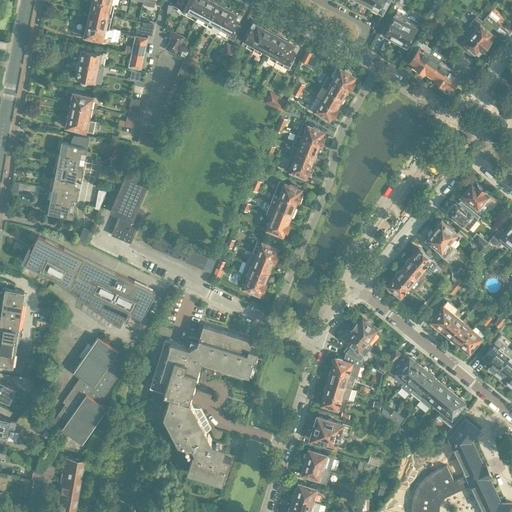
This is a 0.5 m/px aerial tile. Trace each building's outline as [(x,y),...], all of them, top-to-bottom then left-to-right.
[(105,0),(91,0),(90,10),(115,15),(117,3),(105,0)] [(178,9),(185,13),(191,0),(176,0),(175,3),(180,5),(178,9)] [(191,0),(185,13),(196,19),(205,0),(191,0)] [(206,24),(218,3),(214,1),(213,0),(205,0),(196,19),(206,24)] [(373,0),(371,6),(375,8),(374,10),(377,12),(378,10),(382,12),(388,0),(373,0)] [(433,4),(432,6),(425,16),(431,19),(434,14),(436,12),(435,12),(436,10),(434,8),(435,7),(436,8),(441,1),(440,0),(435,0),(435,1),(433,0),(431,3),(433,4)] [(487,13),(493,6),(488,1),(482,9),(487,13)] [(499,3),(497,2),(484,19),(487,21),(491,25),(506,37),(511,30),(509,28),(509,29),(502,23),(503,21),(500,18),(503,15),(494,8),(499,3)] [(218,31),(229,9),(228,8),(228,7),(225,5),(223,6),(218,3),(206,24),(218,31)] [(236,24),(241,15),(229,9),(218,31),(225,35),(233,39),(240,26),(236,24)] [(115,15),(90,10),(87,22),(112,28),(115,15)] [(395,39),(405,21),(406,19),(394,12),(392,17),(393,17),(384,34),(395,39)] [(441,19),(434,14),(431,19),(429,21),(430,21),(436,26),(437,26),(441,19)] [(406,45),(419,22),(407,17),(406,19),(405,21),(395,39),(406,45)] [(152,35),(154,23),(143,21),(142,26),(137,25),(136,32),(148,34),(152,35)] [(424,30),(430,34),(436,26),(430,21),(424,30)] [(493,33),(487,29),(491,25),(487,21),(483,25),(478,21),(470,31),(486,45),(492,38),(490,36),(493,33)] [(112,28),(87,22),(84,34),(113,41),(116,28),(112,28)] [(246,46),(253,49),(264,28),(253,22),(244,39),(248,42),(246,46)] [(266,29),(264,28),(253,49),(260,53),(263,49),(266,51),(275,33),(271,31),(270,30),(267,28),(266,29)] [(184,37),(171,30),(168,36),(171,37),(181,43),(184,37)] [(486,45),(470,31),(466,36),(461,32),(454,41),(469,53),(472,49),(477,53),(479,50),(481,51),(486,45)] [(281,36),(275,33),(266,51),(270,53),(268,57),(275,61),(287,40),(286,39),(285,37),(282,36),(281,36)] [(135,35),(134,41),(146,44),(148,37),(135,35)] [(171,37),(168,43),(178,48),(181,43),(171,37)] [(292,58),(298,46),(287,40),(275,61),(283,65),(289,69),(294,59),(292,58)] [(146,44),(134,41),(133,48),(145,50),(146,44)] [(221,55),(226,58),(232,45),(227,42),(221,55)] [(166,48),(175,53),(178,48),(168,43),(166,48)] [(418,70),(430,52),(432,49),(422,43),(417,50),(416,50),(411,58),(412,58),(410,61),(413,64),(412,65),(418,70)] [(238,48),(232,45),(226,58),(232,61),(238,48)] [(79,52),(78,59),(104,64),(107,52),(82,48),(81,52),(79,52)] [(144,56),(145,50),(133,48),(131,54),(144,56)] [(301,60),(306,62),(312,52),(307,49),(301,60)] [(312,52),(306,62),(314,67),(320,56),(312,52)] [(430,52),(418,70),(425,74),(427,73),(429,75),(440,59),(430,52)] [(144,56),(131,54),(130,59),(142,62),(144,56)] [(104,64),(78,59),(76,66),(78,68),(76,76),(83,77),(82,78),(83,79),(86,80),(88,80),(88,78),(101,81),(104,64)] [(142,62),(130,59),(129,65),(141,68),(142,62)] [(440,59),(429,75),(433,77),(432,79),(439,83),(451,66),(440,59)] [(183,61),(181,67),(193,72),(195,66),(183,61)] [(451,66),(439,83),(445,88),(446,86),(450,88),(452,85),(453,86),(458,78),(457,78),(460,73),(451,66)] [(181,67),(178,73),(190,78),(193,72),(181,67)] [(340,67),(333,78),(348,87),(350,88),(355,81),(353,80),(355,76),(351,73),(352,72),(345,68),(344,69),(340,67)] [(178,73),(176,79),(188,84),(190,78),(178,73)] [(346,92),(348,87),(333,78),(328,75),(322,85),(327,88),(344,98),(346,94),(346,92)] [(176,79),(173,84),(185,89),(188,84),(176,79)] [(173,84),(171,90),(183,95),(185,89),(173,84)] [(303,88),(297,85),(292,93),(297,97),(303,88)] [(344,98),(327,88),(321,99),(336,108),(339,103),(341,103),(344,98)] [(171,90),(168,96),(180,101),(183,95),(171,90)] [(93,95),(73,91),(72,96),(70,96),(68,98),(69,101),(71,102),(71,103),(91,107),(93,95)] [(270,91),(265,101),(271,104),(276,94),(270,91)] [(276,94),(271,104),(276,107),(281,97),(276,94)] [(168,96),(166,102),(178,107),(180,101),(168,96)] [(334,116),(338,109),(336,108),(321,99),(316,96),(310,107),(314,110),(330,119),(332,115),(334,116)] [(137,116),(141,99),(131,97),(127,114),(137,116)] [(287,100),(281,97),(276,107),(281,109),(287,100)] [(166,102),(163,108),(175,113),(178,107),(166,102)] [(91,107),(71,103),(69,115),(88,119),(90,119),(92,107),(91,107)] [(163,108),(161,113),(173,119),(175,113),(163,108)] [(161,113),(158,120),(170,125),(173,119),(161,113)] [(135,128),(137,116),(127,114),(126,120),(119,119),(118,125),(135,128)] [(88,119),(69,115),(66,116),(64,117),(65,120),(67,121),(66,126),(86,130),(88,119)] [(281,116),(277,125),(283,128),(287,118),(281,116)] [(323,135),(324,130),(319,128),(320,127),(308,122),(307,124),(302,122),(298,134),(303,136),(319,143),(321,143),(324,135),(323,135)] [(152,146),(155,133),(141,130),(138,143),(152,146)] [(76,134),(74,143),(87,146),(89,135),(76,134)] [(319,143),(303,136),(298,147),(316,154),(318,149),(318,147),(319,143)] [(62,141),(60,152),(80,157),(82,150),(86,151),(87,146),(74,143),(62,141)] [(316,154),(298,147),(294,158),(311,165),(313,160),(314,159),(316,154)] [(80,157),(60,152),(58,164),(82,169),(83,165),(79,164),(80,157)] [(309,173),(313,165),(311,165),(294,158),(290,156),(285,169),(289,170),(306,177),(308,173),(309,173)] [(82,169),(58,164),(55,176),(76,180),(77,173),(81,174),(82,169)] [(112,175),(113,170),(100,167),(99,173),(112,175)] [(127,171),(110,211),(119,215),(111,234),(131,242),(144,210),(138,208),(149,180),(145,178),(146,175),(137,171),(136,175),(127,171)] [(111,182),(112,175),(99,173),(98,179),(111,182)] [(76,180),(55,176),(53,188),(77,193),(78,188),(74,187),(76,180)] [(300,193),(301,188),(297,186),(297,185),(290,182),(289,183),(285,182),(284,182),(279,180),(275,192),(296,201),(298,201),(302,193),(300,193)] [(484,203),(490,196),(484,192),(485,190),(477,184),(476,185),(472,182),(462,194),(481,210),(484,210),(486,207),(486,205),(484,203)] [(77,193),(53,188),(51,200),(71,204),(72,197),(76,198),(77,193)] [(98,189),(95,208),(98,209),(105,190),(98,189)] [(295,205),(296,201),(275,192),(270,203),(294,212),(296,207),(295,205)] [(71,204),(51,200),(48,212),(73,217),(74,212),(69,211),(71,204)] [(472,215),(456,202),(453,205),(451,206),(448,208),(448,210),(448,211),(464,225),(463,226),(468,230),(478,218),(473,214),(472,215)] [(292,217),(294,212),(270,203),(266,214),(288,222),(290,218),(292,217)] [(287,231),(290,223),(288,222),(266,214),(261,226),(271,230),(270,232),(278,234),(278,233),(283,235),(285,230),(287,231)] [(497,230),(498,229),(505,220),(500,216),(493,226),(497,230)] [(457,232),(441,219),(434,229),(453,245),(461,235),(462,236),(465,233),(460,228),(457,232)] [(507,247),(510,243),(511,241),(511,221),(510,224),(505,220),(498,229),(497,230),(489,240),(493,243),(494,243),(495,243),(496,243),(497,243),(498,242),(499,242),(499,241),(500,240),(507,247)] [(85,243),(91,230),(85,228),(80,241),(85,243)] [(434,229),(425,238),(445,254),(453,245),(434,229)] [(134,281),(38,234),(31,249),(29,248),(23,260),(51,273),(49,277),(85,303),(85,302),(91,304),(89,306),(90,307),(91,306),(96,308),(95,310),(96,311),(97,310),(102,312),(101,314),(102,315),(102,314),(108,316),(107,318),(108,319),(108,318),(114,321),(113,323),(114,322),(120,325),(125,316),(127,317),(130,311),(143,318),(156,291),(140,283),(139,283),(138,282),(137,285),(133,283),(134,281)] [(158,249),(163,237),(157,234),(152,246),(158,249)] [(487,242),(478,234),(474,239),(483,247),(487,242)] [(165,251),(170,239),(163,237),(158,249),(165,251)] [(176,242),(170,239),(165,251),(171,254),(176,242)] [(253,251),(273,259),(275,260),(278,252),(276,251),(278,247),(273,245),(274,244),(267,241),(266,242),(261,240),(260,245),(256,244),(253,251)] [(183,245),(176,242),(171,254),(178,257),(183,245)] [(183,245),(178,257),(184,260),(189,248),(183,245)] [(418,247),(411,256),(427,270),(429,272),(437,262),(435,261),(435,260),(433,258),(432,258),(425,252),(424,250),(421,247),(418,247)] [(196,251),(189,248),(184,260),(191,263),(196,251)] [(202,253),(196,251),(191,263),(197,265),(202,253)] [(273,259),(253,251),(252,251),(248,262),(270,271),(272,266),(271,264),(273,259)] [(209,256),(202,253),(197,265),(203,268),(209,256)] [(209,256),(203,268),(210,271),(215,259),(209,256)] [(406,262),(402,266),(422,282),(426,278),(423,276),(427,270),(411,256),(410,257),(408,257),(405,260),(406,262)] [(270,271),(248,262),(247,262),(242,273),(244,274),(264,282),(265,281),(266,277),(268,276),(270,271)] [(452,266),(460,273),(464,269),(456,262),(452,266)] [(224,266),(218,263),(214,272),(220,275),(224,266)] [(395,275),(409,286),(415,291),(422,282),(402,266),(400,269),(398,269),(395,272),(395,275)] [(264,282),(244,274),(241,281),(245,282),(243,287),(248,289),(247,290),(254,293),(255,292),(260,294),(262,289),(263,290),(267,282),(265,281),(264,282)] [(401,296),(409,286),(395,275),(387,285),(387,287),(391,290),(393,290),(401,296)] [(452,294),(462,282),(457,278),(448,290),(452,294)] [(22,303),(24,291),(5,288),(3,300),(22,303)] [(481,309),(487,302),(481,298),(478,302),(479,303),(477,306),(481,309)] [(22,303),(3,300),(1,313),(20,316),(22,303)] [(439,328),(440,327),(453,312),(443,304),(438,311),(437,311),(435,314),(431,320),(435,324),(434,325),(439,328)] [(42,308),(40,318),(54,321),(56,310),(42,308)] [(453,312),(440,327),(444,331),(445,333),(448,335),(449,335),(450,335),(462,320),(453,312)] [(20,316),(1,313),(0,320),(0,325),(18,328),(20,316)] [(501,314),(494,323),(499,327),(506,319),(501,314)] [(367,341),(377,328),(362,316),(358,321),(357,320),(351,328),(352,329),(367,341)] [(462,320),(450,335),(450,336),(451,338),(454,340),(455,340),(460,344),(472,328),(462,320)] [(203,323),(203,324),(199,338),(192,336),(190,340),(187,340),(186,345),(165,338),(149,387),(170,394),(164,415),(178,443),(190,447),(192,446),(195,451),(193,452),(187,471),(223,482),(227,466),(225,466),(226,463),(230,464),(232,458),(223,455),(226,447),(212,442),(206,430),(211,428),(200,408),(193,406),(189,399),(202,359),(217,364),(221,365),(220,368),(252,378),(257,359),(251,358),(252,355),(256,356),(258,350),(250,347),(252,339),(203,323)] [(154,323),(152,330),(166,335),(170,336),(170,335),(172,329),(154,323)] [(18,328),(0,325),(0,338),(16,341),(18,328)] [(472,328),(460,344),(459,345),(464,349),(464,348),(469,351),(474,346),(474,347),(477,344),(476,343),(477,342),(479,343),(481,340),(480,339),(482,336),(472,328)] [(367,341),(352,329),(349,333),(347,333),(345,335),(345,337),(344,338),(364,355),(372,345),(367,341)] [(82,442),(96,422),(107,407),(100,402),(117,377),(115,375),(123,364),(113,358),(119,350),(98,336),(73,371),(80,376),(63,401),(65,403),(57,414),(67,420),(61,428),(82,442)] [(16,341),(0,338),(0,350),(14,353),(16,341)] [(487,368),(493,372),(508,354),(502,350),(505,346),(501,343),(485,363),(488,366),(487,368)] [(388,358),(393,362),(400,353),(395,349),(388,358)] [(14,353),(0,350),(0,363),(12,365),(14,353)] [(504,379),(511,368),(511,350),(508,354),(493,372),(499,378),(500,376),(504,379)] [(357,376),(362,360),(346,351),(344,359),(343,359),(342,357),(338,355),(336,356),(335,356),(332,368),(349,373),(357,376)] [(405,379),(419,363),(415,360),(415,358),(413,356),(411,356),(410,355),(401,366),(396,362),(389,371),(394,375),(396,372),(405,379)] [(388,368),(378,362),(375,367),(384,372),(388,368)] [(423,366),(419,363),(405,379),(415,387),(428,371),(427,370),(427,368),(425,366),(423,366)] [(347,381),(349,373),(332,368),(331,368),(330,370),(328,374),(329,376),(328,380),(348,386),(349,382),(347,381)] [(424,395),(437,378),(434,375),(434,373),(431,371),(429,371),(428,371),(415,387),(411,391),(420,399),(424,395)] [(441,381),(437,378),(424,395),(433,402),(447,386),(446,385),(446,383),(443,381),(441,381)] [(0,396),(10,401),(16,387),(0,379),(0,396)] [(352,387),(348,386),(328,380),(327,384),(325,385),(324,389),(325,391),(324,392),(346,398),(348,399),(352,387)] [(447,386),(433,402),(442,410),(456,394),(452,390),(452,389),(449,386),(447,386)] [(343,410),(346,398),(324,392),(321,403),(321,404),(322,406),(326,407),(328,406),(343,410)] [(459,396),(456,394),(442,410),(439,414),(452,426),(467,408),(463,404),(465,401),(464,400),(464,399),(461,396),(459,396)] [(28,428),(40,413),(31,405),(21,415),(20,414),(16,421),(28,428)] [(382,412),(398,426),(401,422),(383,407),(382,412)] [(0,411),(0,435),(5,436),(8,424),(13,426),(16,417),(10,415),(10,414),(0,411)] [(37,430),(47,418),(42,414),(32,426),(37,430)] [(315,422),(315,423),(312,431),(311,431),(310,434),(311,435),(310,438),(335,446),(343,423),(335,420),(336,420),(324,417),(317,415),(317,417),(315,418),(314,420),(315,422)] [(483,465),(482,463),(471,440),(480,429),(466,418),(449,438),(466,474),(454,480),(447,465),(435,470),(428,474),(422,479),(417,486),(414,493),(412,501),(411,509),(411,511),(440,511),(439,508),(439,505),(440,503),(441,500),(443,498),(445,497),(447,495),(471,484),(483,511),(511,511),(511,501),(501,502),(489,477),(491,475),(486,464),(483,465)] [(416,442),(421,436),(418,434),(414,438),(409,435),(407,437),(407,439),(416,442)] [(422,437),(430,445),(434,441),(425,434),(422,437)] [(59,441),(61,438),(59,439),(34,469),(32,476),(53,480),(59,441)] [(308,453),(306,452),(303,460),(330,468),(334,456),(309,448),(308,453)] [(370,455),(368,461),(380,465),(382,458),(370,455)] [(75,511),(84,460),(84,459),(65,456),(54,511),(75,511)] [(330,468),(303,460),(301,468),(303,468),(302,473),(316,477),(315,479),(326,483),(330,468)] [(34,479),(33,487),(40,488),(37,501),(46,502),(50,482),(34,479)] [(298,486),(296,486),(295,486),(293,493),(314,500),(318,488),(299,482),(298,486)] [(352,501),(354,495),(342,491),(340,498),(352,501)] [(308,511),(316,511),(320,502),(314,500),(293,493),(289,506),(308,511)] [(373,511),(373,510),(369,510),(369,498),(356,498),(356,510),(353,510),(353,511),(373,511)] [(8,502),(6,511),(10,511),(13,511),(15,503),(8,502)]
